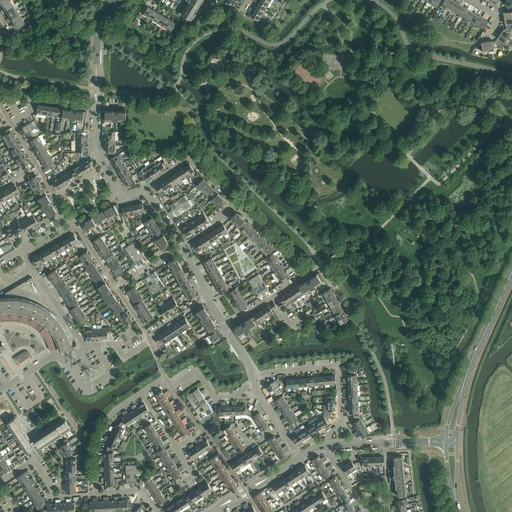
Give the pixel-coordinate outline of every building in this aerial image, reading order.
[(9,0),(2,5),(4,8),(1,10),(2,12),(12,5),(9,0)] [(185,10),(184,9),(181,14),(190,19),(201,0),(186,0),(187,0),(185,4),(188,5),(185,10)] [(237,1),(235,0),(227,0),(227,2),(232,5),(231,7),(233,9),(235,6),(236,7),(239,2),(238,1),(237,1)] [(443,0),(440,5),(445,8),(450,0),(443,0)] [(451,0),(450,0),(445,8),(450,11),(455,2),(451,0)] [(259,2),(256,7),(264,11),(267,7),(259,2)] [(455,2),(450,11),(455,14),(460,5),(455,2)] [(12,5),(2,12),(3,13),(6,12),(8,14),(15,9),(12,5)] [(460,5),(455,14),(459,17),(465,8),(460,5)] [(143,14),(148,17),(153,9),(148,6),(143,14)] [(256,7),(254,12),(261,16),(264,11),(256,7)] [(503,12),(504,18),(511,16),(511,11),(508,7),(503,9),(505,12),(503,12)] [(465,8),(459,17),(464,19),(469,11),(465,8)] [(15,9),(8,14),(10,17),(7,19),(8,21),(18,14),(15,9)] [(153,9),(148,17),(153,20),(157,12),(153,9)] [(469,11),(464,19),(468,22),(474,13),(469,11)] [(157,12),(153,20),(157,23),(162,15),(157,12)] [(261,16),(254,12),(251,16),(258,21),(261,16)] [(474,13),(468,22),(473,25),(478,16),(474,13)] [(18,14),(8,21),(9,22),(12,21),(14,24),(21,19),(18,14)] [(162,15),(157,23),(162,25),(166,18),(162,15)] [(478,16),(473,25),(478,28),(480,24),(483,26),(486,21),(478,16)] [(166,18),(162,25),(166,28),(171,21),(166,18)] [(14,24),(10,26),(11,28),(15,25),(17,28),(24,23),(21,19),(14,24)] [(171,21),(166,28),(171,31),(176,24),(171,21)] [(504,29),(500,33),(508,39),(511,35),(510,33),(511,28),(506,27),(505,30),(504,29)] [(498,39),(495,41),(498,46),(503,43),(505,44),(508,39),(500,33),(497,38),(498,39)] [(492,41),(487,42),(488,51),(494,50),(494,48),(498,46),(495,41),(493,42),(492,41)] [(488,51),(487,42),(481,42),(481,44),(478,43),(477,49),(482,50),(482,52),(488,51)] [(24,123),(25,125),(22,128),(29,140),(34,137),(26,125),(28,124),(26,122),(24,123)] [(31,122),(28,124),(26,125),(34,137),(38,134),(31,122)] [(3,141),(4,141),(14,135),(13,134),(12,134),(9,129),(3,132),(5,134),(2,136),(4,140),(3,141)] [(82,132),(73,132),(73,141),(75,141),(87,141),(87,139),(85,139),(85,135),(82,135),(82,132)] [(105,137),(105,140),(115,140),(118,140),(118,132),(109,132),(109,135),(104,135),(104,137),(105,137)] [(14,135),(4,141),(4,142),(5,142),(7,145),(15,140),(14,138),(15,137),(14,135)] [(30,145),(31,146),(41,140),(40,140),(38,136),(29,141),(31,144),(30,145)] [(15,140),(7,145),(9,149),(8,149),(9,150),(19,144),(18,143),(17,143),(15,140)] [(41,140),(31,146),(32,148),(33,147),(35,150),(43,145),(41,142),(42,141),(41,140)] [(19,144),(9,150),(9,151),(10,150),(12,154),(20,149),(19,146),(20,146),(19,144)] [(43,145),(35,150),(36,153),(35,154),(36,155),(46,149),(46,148),(45,149),(43,145)] [(116,145),(104,145),(104,147),(105,147),(105,150),(109,150),(109,153),(115,153),(115,146),(116,146),(116,145)] [(20,149),(12,154),(14,158),(13,158),(14,159),(24,153),(23,151),(22,152),(20,149)] [(46,149),(36,155),(37,157),(38,156),(40,159),(48,154),(46,150),(47,150),(46,149)] [(24,153),(14,159),(14,160),(15,159),(17,163),(26,158),(24,155),(25,155),(24,153)] [(48,154),(40,159),(41,162),(40,162),(41,164),(52,158),(51,157),(50,158),(48,154)] [(111,162),(112,164),(123,158),(122,157),(121,158),(119,154),(111,159),(112,162),(111,162)] [(88,160),(83,162),(88,170),(90,169),(90,171),(94,169),(91,165),(94,163),(90,157),(87,159),(88,160)] [(26,158),(17,163),(19,167),(18,167),(19,168),(29,162),(28,160),(27,161),(26,158)] [(52,158),(41,164),(42,166),(43,165),(45,168),(53,163),(51,159),(52,159),(52,158)] [(123,158),(112,164),(113,166),(114,165),(116,168),(124,163),(122,159),(123,159),(123,158)] [(156,162),(155,163),(162,173),(163,172),(163,170),(166,169),(164,165),(166,164),(163,159),(157,163),(156,162)] [(154,161),(150,164),(157,174),(160,172),(160,174),(162,173),(155,163),(154,161)] [(79,163),(78,164),(84,174),(86,173),(85,172),(88,170),(83,162),(80,164),(79,163)] [(124,163),(116,168),(118,171),(116,171),(117,173),(128,167),(127,166),(126,167),(124,163)] [(78,165),(75,167),(79,175),(82,174),(83,175),(84,174),(78,164),(78,165)] [(150,164),(146,166),(153,178),(155,177),(154,176),(157,174),(150,164)] [(186,165),(184,166),(191,176),(192,175),(191,174),(195,172),(189,164),(187,166),(186,165)] [(0,168),(0,170),(5,178),(6,178),(6,176),(9,175),(4,166),(0,169),(0,168)] [(139,172),(144,178),(144,180),(147,178),(148,180),(151,178),(152,179),(153,178),(146,166),(139,171),(139,172)] [(183,168),(181,170),(186,178),(190,175),(190,176),(191,176),(184,166),(183,167),(183,168)] [(70,168),(70,169),(76,179),(77,178),(77,177),(79,175),(75,167),(71,169),(70,168)] [(128,167),(117,173),(118,174),(119,174),(121,177),(129,172),(127,168),(128,168),(128,167)] [(69,170),(66,172),(71,181),(73,179),(74,180),(76,179),(70,169),(69,169),(69,170)] [(177,170),(176,171),(182,181),(183,181),(182,180),(186,178),(181,170),(178,172),(177,170)] [(175,174),(172,175),(177,183),(181,181),(182,182),(182,181),(176,171),(174,172),(175,174)] [(62,173),(61,174),(67,184),(68,183),(68,182),(71,181),(66,172),(62,174),(62,173)] [(129,172),(121,177),(123,179),(121,180),(122,182),(133,176),(132,175),(129,172)] [(61,175),(57,177),(62,186),(65,184),(65,185),(67,184),(61,174),(60,174),(61,175)] [(169,176),(167,177),(174,187),(174,186),(177,183),(172,175),(169,177),(169,176)] [(29,185),(30,186),(40,180),(39,178),(38,179),(36,176),(28,181),(30,185),(29,185)] [(133,176),(122,182),(123,183),(125,183),(126,186),(129,184),(131,186),(136,183),(132,177),(133,176)] [(62,186),(57,177),(53,180),(52,179),(49,181),(53,187),(55,185),(58,189),(61,188),(60,187),(62,186)] [(166,179),(164,181),(169,189),(172,187),(173,187),(174,187),(167,177),(166,178),(166,179)] [(203,178),(196,185),(195,187),(198,191),(200,189),(208,181),(207,180),(206,181),(203,178)] [(40,180),(30,186),(30,187),(31,186),(33,190),(41,185),(40,182),(41,181),(40,180)] [(160,182),(159,183),(165,193),(166,192),(165,191),(169,189),(164,181),(161,183),(160,182)] [(208,181),(200,189),(200,190),(201,189),(204,192),(211,186),(208,183),(209,182),(208,181)] [(165,193),(159,183),(157,184),(158,185),(155,187),(160,195),(162,197),(166,194),(165,193)] [(11,185),(9,186),(15,196),(16,196),(15,195),(19,193),(15,185),(12,186),(11,185)] [(41,185),(33,190),(35,193),(34,194),(35,195),(45,189),(44,187),(43,188),(41,185)] [(8,188),(6,190),(10,198),(14,196),(14,197),(15,196),(9,186),(8,187),(8,188)] [(211,186),(204,192),(207,195),(206,196),(207,197),(215,188),(214,187),(213,188),(211,186)] [(215,188),(207,197),(208,197),(211,200),(218,193),(216,191),(217,190),(215,188)] [(45,189),(35,195),(36,195),(38,199),(46,194),(45,191),(46,190),(45,189)] [(2,190),(0,191),(6,202),(7,201),(7,200),(10,198),(6,190),(3,191),(2,190)] [(218,193),(211,200),(215,203),(221,196),(222,197),(223,196),(221,194),(220,195),(218,193)] [(46,194),(38,199),(41,203),(49,198),(50,198),(49,196),(48,197),(46,194)] [(170,206),(172,210),(173,211),(188,201),(185,196),(170,206)] [(221,196),(215,203),(218,207),(221,205),(222,203),(223,202),(224,201),(225,200),(222,197),(221,196)] [(49,198),(41,203),(43,207),(51,203),(49,198)] [(170,211),(172,213),(174,212),(176,216),(192,206),(188,201),(173,211),(172,210),(170,211)] [(138,202),(137,203),(140,214),(141,214),(140,213),(148,211),(146,206),(143,206),(142,203),(139,204),(138,202)] [(51,203),(43,207),(46,212),(54,207),(51,203)] [(114,204),(109,207),(114,215),(116,214),(116,215),(119,214),(117,210),(116,208),(115,207),(114,205),(114,204)] [(54,207),(46,212),(48,216),(50,216),(51,215),(53,214),(54,213),(55,212),(57,212),(55,209),(56,208),(55,206),(54,207)] [(108,208),(105,209),(110,218),(114,215),(109,207),(109,206),(107,207),(108,208)] [(103,210),(100,212),(105,220),(109,218),(109,219),(110,219),(110,218),(105,209),(104,208),(102,209),(103,210)] [(97,212),(95,213),(101,224),(102,223),(102,222),(105,220),(100,212),(98,214),(97,212)] [(202,214),(199,216),(204,224),(207,222),(208,223),(209,222),(203,212),(202,213),(202,214)] [(236,213),(235,214),(234,215),(232,217),(230,219),(234,223),(241,216),(237,212),(236,213)] [(94,215),(92,217),(96,225),(100,223),(101,224),(95,213),(94,214),(94,215)] [(28,216),(27,217),(33,227),(34,226),(34,225),(37,223),(32,215),(28,217),(28,216)] [(241,216),(234,223),(238,226),(244,219),(242,217),(243,216),(242,215),(241,216)] [(195,217),(194,218),(201,228),(202,227),(201,226),(204,224),(199,216),(195,218),(195,217)] [(27,218),(23,220),(28,228),(31,227),(31,228),(33,227),(27,217),(26,217),(27,218)] [(86,219),(87,220),(92,228),(96,225),(92,217),(89,219),(88,218),(86,219)] [(146,227),(156,221),(155,219),(154,220),(152,217),(151,218),(144,223),(146,226),(146,227)] [(194,219),(190,222),(196,230),(198,228),(199,229),(201,228),(194,218),(193,218),(194,219)] [(244,219),(238,226),(241,229),(240,230),(241,231),(249,222),(248,221),(247,222),(244,219)] [(19,221),(18,222),(24,232),(26,231),(25,230),(28,228),(23,220),(19,222),(19,221)] [(84,225),(85,226),(86,228),(88,232),(91,230),(90,229),(92,228),(87,220),(83,222),(83,223),(84,225)] [(156,221),(146,227),(147,228),(150,231),(158,226),(156,223),(157,223),(156,221)] [(18,223),(14,225),(19,233),(22,232),(22,233),(24,232),(18,222),(17,222),(18,223)] [(186,223),(186,224),(192,234),(194,232),(193,231),(196,230),(190,222),(187,224),(186,223)] [(249,222),(241,231),(242,231),(245,234),(252,227),(249,224),(250,223),(249,222)] [(221,226),(219,227),(224,236),(227,233),(228,234),(229,233),(222,223),(221,225),(221,226)] [(192,234),(186,224),(185,224),(185,225),(182,227),(187,235),(190,233),(191,235),(192,234)] [(10,226),(9,227),(15,237),(17,236),(16,235),(19,233),(14,225),(10,227),(10,226)] [(158,226),(150,231),(152,235),(151,235),(152,236),(162,229),(161,228),(159,229),(158,226)] [(15,237),(9,227),(8,227),(9,228),(5,230),(10,239),(13,237),(14,238),(15,237)] [(215,228),(214,229),(220,239),(221,239),(220,238),(224,236),(219,227),(216,229),(215,228)] [(252,227),(245,234),(248,237),(247,237),(248,238),(256,229),(255,228),(254,229),(252,227)] [(162,229),(152,236),(152,237),(153,236),(155,240),(163,234),(162,232),(163,231),(162,229)] [(213,231),(210,233),(215,241),(219,239),(219,240),(220,239),(214,229),(212,230),(213,231)] [(256,229),(248,238),(249,238),(252,241),(259,234),(257,232),(258,231),(256,229)] [(207,234),(205,235),(212,245),(212,244),(212,243),(215,241),(210,233),(207,235),(207,234)] [(70,235),(69,236),(75,246),(75,245),(79,243),(74,234),(71,236),(70,235)] [(163,234),(155,240),(158,244),(166,239),(167,238),(166,236),(165,237),(163,234)] [(259,234),(252,241),(255,244),(254,244),(255,245),(263,237),(262,235),(261,236),(259,234)] [(204,237),(202,239),(207,247),(210,244),(211,245),(212,245),(205,235),(204,236),(204,237)] [(68,238),(65,239),(70,248),(73,246),(74,246),(75,246),(69,236),(67,237),(68,238)] [(94,243),(96,246),(104,241),(101,237),(102,237),(102,236),(92,242),(93,244),(94,243)] [(263,237),(255,245),(256,246),(256,245),(259,248),(266,241),(264,239),(265,238),(263,237)] [(62,240),(60,241),(66,251),(67,251),(66,250),(70,248),(65,239),(62,241),(62,240)] [(166,239),(158,244),(161,248),(164,247),(165,246),(166,245),(168,244),(169,243),(166,239)] [(198,239),(197,240),(203,250),(204,250),(203,249),(207,247),(202,239),(199,240),(198,239)] [(203,250),(197,240),(195,241),(196,242),(193,244),(198,252),(202,250),(202,251),(203,250)] [(59,243),(56,245),(61,253),(65,251),(65,252),(66,251),(60,241),(58,242),(59,243)] [(104,241),(96,246),(97,249),(96,249),(97,251),(107,244),(106,244),(104,241)] [(135,241),(130,245),(139,260),(141,259),(145,257),(135,241)] [(266,241),(259,248),(262,251),(262,252),(271,244),(269,243),(268,243),(266,241)] [(107,244),(97,251),(98,252),(99,252),(101,255),(102,254),(109,249),(107,246),(108,245),(107,244)] [(271,244),(262,252),(263,253),(263,252),(267,255),(273,249),(271,246),(272,245),(271,244)] [(53,245),(51,246),(57,256),(58,256),(57,255),(61,253),(56,245),(53,246),(53,245)] [(139,260),(130,245),(124,248),(134,263),(138,261),(140,263),(142,261),(141,259),(139,260)] [(50,248),(47,250),(52,258),(56,256),(56,257),(57,256),(51,246),(49,247),(50,248)] [(102,254),(104,256),(103,257),(104,259),(114,252),(114,251),(113,252),(110,248),(109,249),(102,254)] [(44,250),(42,251),(48,261),(49,261),(48,260),(52,258),(47,250),(44,251),(44,250)] [(41,253),(38,255),(43,263),(47,261),(47,262),(48,261),(42,251),(40,252),(41,253)] [(81,261),(91,255),(90,253),(89,254),(87,251),(79,256),(81,260),(81,261)] [(114,252),(104,259),(105,260),(106,260),(108,262),(116,257),(114,253),(114,252)] [(267,263),(267,264),(277,257),(276,256),(275,256),(273,254),(265,259),(267,263)] [(43,263),(38,255),(37,256),(36,255),(33,256),(35,260),(33,262),(36,268),(39,266),(43,263)] [(91,255),(81,261),(82,262),(85,265),(92,261),(93,260),(91,257),(92,256),(91,255)] [(116,257),(108,262),(110,265),(109,266),(110,267),(120,261),(119,260),(118,261),(116,257)] [(204,264),(206,267),(214,262),(212,258),(213,258),(213,257),(202,263),(203,265),(204,264)] [(277,257),(267,264),(268,265),(268,264),(271,268),(279,262),(277,260),(278,259),(277,257)] [(168,263),(171,267),(179,263),(177,258),(175,259),(174,259),(173,260),(171,261),(168,263)] [(85,265),(83,266),(86,269),(85,270),(86,271),(96,264),(95,263),(93,263),(92,261),(85,265)] [(120,261),(110,267),(111,269),(112,268),(114,271),(122,265),(119,262),(120,261)] [(179,263),(171,267),(173,272),(182,267),(180,264),(181,264),(180,262),(179,263)] [(214,262),(206,267),(207,270),(206,270),(207,272),(218,266),(217,265),(216,266),(214,262)] [(279,262),(271,268),(273,271),(272,272),(273,272),(283,266),(282,264),(280,265),(279,262)] [(96,264),(86,271),(87,271),(89,274),(97,269),(95,266),(97,266),(96,264)] [(122,265),(114,271),(115,273),(114,274),(115,276),(125,269),(124,269),(122,265)] [(218,266),(207,272),(208,273),(209,273),(211,276),(219,271),(217,267),(218,267),(218,266)] [(283,266),(273,272),(273,273),(274,273),(276,276),(284,271),(283,268),(284,267),(283,266)] [(182,267),(173,272),(175,276),(174,276),(175,277),(185,271),(184,269),(183,270),(182,267)] [(97,269),(89,274),(92,278),(91,278),(91,279),(101,273),(100,271),(99,272),(97,269)] [(48,279),(49,280),(59,274),(59,273),(58,273),(56,270),(48,275),(49,278),(48,279)] [(185,271),(175,277),(175,278),(176,277),(178,281),(186,276),(185,273),(186,273),(185,271)] [(219,271),(211,276),(212,279),(211,279),(212,281),(223,275),(222,274),(221,275),(219,271)] [(284,271),(276,276),(279,280),(278,280),(280,283),(287,279),(286,276),(288,275),(286,272),(285,272),(284,271)] [(147,274),(148,276),(144,279),(154,294),(159,290),(149,275),(151,274),(149,272),(147,274)] [(151,274),(149,275),(159,290),(162,289),(165,287),(155,272),(151,274)] [(101,273),(91,279),(92,280),(92,279),(95,283),(103,278),(101,275),(102,274),(101,273)] [(59,274),(49,280),(50,282),(52,281),(53,284),(55,283),(54,283),(61,278),(59,275),(60,274),(59,274)] [(259,274),(254,278),(263,293),(262,293),(264,295),(266,294),(265,292),(269,289),(259,274)] [(311,276),(312,277),(317,285),(322,282),(321,281),(320,279),(319,278),(318,277),(317,275),(317,274),(314,276),(313,275),(311,276)] [(223,275),(212,281),(213,283),(214,282),(216,285),(224,280),(222,276),(223,276),(223,275)] [(186,276),(178,281),(180,285),(179,285),(179,286),(190,280),(189,278),(188,279),(186,276)] [(0,321),(1,321),(3,321),(7,320),(9,320),(13,320),(15,320),(20,321),(19,321),(20,321),(21,322),(25,323),(27,324),(30,325),(31,326),(32,326),(36,329),(37,330),(41,333),(41,334),(42,335),(42,334),(44,338),(45,339),(48,343),(47,343),(48,345),(50,349),(50,350),(58,348),(61,347),(61,350),(61,351),(64,350),(71,349),(74,348),(77,347),(77,345),(76,344),(75,344),(73,344),(72,341),(70,334),(66,327),(62,321),(57,315),(51,310),(32,277),(5,293),(5,296),(2,297),(0,297),(0,321)] [(54,283),(55,283),(56,286),(55,286),(56,288),(66,281),(65,281),(62,277),(61,278),(54,283)] [(312,277),(308,280),(314,289),(316,287),(316,286),(317,285),(312,277)] [(103,278),(95,283),(97,286),(96,287),(97,288),(98,287),(106,282),(107,281),(106,280),(105,280),(103,278)] [(263,293),(254,278),(248,281),(258,296),(262,293),(263,293)] [(190,280),(179,286),(180,286),(181,286),(183,290),(191,285),(190,282),(191,282),(190,280)] [(224,280),(216,285),(217,288),(216,288),(217,290),(227,284),(227,283),(226,284),(224,280)] [(308,280),(304,282),(304,283),(309,291),(311,289),(311,290),(314,289),(308,280)] [(66,281),(56,288),(57,290),(58,289),(60,291),(68,286),(66,283),(67,282),(66,281)] [(302,284),(299,285),(305,293),(309,291),(304,283),(304,282),(303,281),(301,282),(302,284)] [(98,287),(100,292),(109,286),(110,286),(109,284),(107,285),(106,282),(98,287)] [(227,284),(217,290),(218,291),(219,291),(221,294),(229,289),(227,285),(228,285),(227,284)] [(191,285),(183,290),(185,293),(184,294),(184,295),(195,289),(194,287),(193,288),(191,285)] [(296,286),(294,287),(301,297),(302,296),(301,296),(305,293),(299,285),(297,287),(296,286)] [(68,286),(60,291),(62,294),(61,295),(62,297),(72,290),(71,289),(70,290),(68,286)] [(109,286),(100,292),(103,296),(111,291),(109,286)] [(128,293),(130,296),(138,291),(136,287),(137,287),(136,286),(126,292),(127,294),(128,293)] [(294,289),(291,291),(296,299),(300,297),(301,297),(294,287),(293,288),(294,289)] [(229,297),(230,298),(240,291),(239,291),(236,288),(228,293),(230,296),(229,297)] [(324,298),(334,292),(334,291),(332,291),(331,288),(322,293),(323,294),(321,295),(320,296),(322,298),(324,298)] [(195,289),(184,295),(185,295),(186,295),(188,299),(196,294),(194,291),(196,291),(195,289)] [(72,290),(62,297),(63,298),(64,297),(66,300),(74,295),(71,291),(72,291),(72,290)] [(111,291),(103,296),(106,300),(114,295),(111,291)] [(138,291),(130,296),(132,299),(131,299),(132,301),(142,294),(141,294),(140,294),(138,291)] [(240,291),(230,298),(231,300),(232,299),(234,302),(242,296),(240,293),(240,292),(240,291)] [(287,292),(286,293),(292,303),(293,302),(293,301),(296,299),(291,291),(288,293),(287,292)] [(334,292),(324,298),(323,299),(323,300),(324,302),(325,303),(327,302),(336,297),(334,294),(335,294),(334,292)] [(285,295),(282,297),(285,302),(287,305),(291,302),(292,303),(286,293),(284,294),(285,295)] [(106,300),(109,304),(117,299),(115,296),(116,296),(115,294),(114,295),(106,300)] [(142,294),(132,301),(133,303),(134,302),(136,304),(136,305),(143,300),(144,299),(141,296),(142,295),(142,294)] [(74,295),(66,300),(68,303),(66,304),(67,305),(77,299),(77,298),(76,298),(74,295)] [(242,296),(234,302),(236,304),(235,305),(236,307),(246,300),(245,299),(244,300),(242,296)] [(172,299),(169,301),(174,309),(177,307),(177,308),(179,307),(173,297),(172,298),(172,299)] [(336,297),(327,302),(329,306),(329,307),(339,301),(338,299),(337,300),(336,297)] [(109,304),(108,305),(109,306),(109,305),(112,309),(120,304),(118,301),(119,300),(118,298),(117,299),(109,304)] [(77,299),(67,305),(68,307),(70,306),(71,308),(71,309),(78,304),(80,304),(77,300),(78,299),(77,299)] [(136,305),(136,304),(134,305),(136,308),(135,309),(136,310),(146,304),(146,303),(145,304),(143,300),(136,305)] [(246,300),(236,307),(237,308),(238,307),(240,310),(248,305),(245,301),(246,301),(246,300)] [(165,302),(164,303),(170,313),(172,312),(171,311),(174,309),(169,301),(165,303),(165,302)] [(339,301),(329,307),(328,308),(328,309),(329,311),(330,312),(332,310),(332,311),(341,306),(339,303),(340,303),(339,301)] [(170,313),(164,303),(163,303),(164,304),(160,307),(162,310),(159,311),(163,316),(168,313),(169,314),(170,313)] [(71,309),(71,308),(70,309),(72,312),(71,313),(72,314),(82,308),(81,307),(81,308),(78,304),(71,309)] [(120,304),(112,309),(114,312),(113,313),(114,314),(124,307),(123,305),(122,306),(120,304)] [(146,304),(136,310),(137,312),(138,311),(140,314),(148,309),(146,305),(147,304),(146,304)] [(265,306),(263,307),(270,317),(271,317),(270,316),(274,314),(272,310),(269,305),(266,307),(265,306)] [(341,306),(332,311),(334,315),(334,316),(344,310),(343,308),(342,309),(341,306)] [(124,307),(114,314),(115,314),(117,318),(119,317),(118,317),(125,312),(124,309),(125,309),(124,307)] [(204,307),(203,308),(201,309),(200,310),(199,311),(197,312),(196,313),(199,317),(207,312),(208,311),(207,309),(206,310),(204,307)] [(263,309),(260,311),(265,319),(269,317),(269,318),(270,317),(263,307),(262,308),(263,309)] [(82,308),(72,314),(73,316),(74,315),(76,318),(84,313),(82,309),(82,308)] [(148,309),(140,314),(142,316),(141,317),(142,319),(152,312),(151,312),(148,309)] [(344,310),(334,316),(333,316),(333,317),(335,320),(337,319),(337,320),(346,315),(344,312),(345,312),(344,310)] [(118,317),(119,317),(121,320),(120,321),(131,315),(129,313),(128,314),(126,311),(125,312),(118,317)] [(256,312),(255,313),(261,323),(262,322),(265,319),(260,311),(257,313),(256,312)] [(152,312),(142,319),(143,320),(144,320),(146,323),(154,317),(152,314),(152,313),(152,312)] [(207,312),(199,317),(202,321),(210,316),(207,312)] [(84,313),(76,318),(78,321),(76,321),(78,323),(88,317),(87,316),(86,316),(84,313)] [(254,315),(251,317),(257,325),(260,323),(261,323),(255,313),(253,314),(254,315)] [(131,315),(120,321),(121,322),(122,322),(124,325),(132,320),(130,317),(132,316),(131,315)] [(346,315),(337,320),(339,323),(339,324),(339,325),(350,319),(349,317),(347,318),(346,315)] [(210,316),(202,321),(205,326),(213,320),(210,316)] [(246,319),(247,320),(252,328),(257,325),(251,317),(249,319),(248,317),(246,319)] [(181,319),(180,320),(186,330),(187,329),(190,326),(185,318),(182,320),(181,319)] [(213,320),(205,326),(207,330),(215,324),(214,322),(215,321),(214,319),(213,320)] [(179,322),(176,324),(182,332),(185,330),(186,330),(180,320),(178,321),(179,322)] [(247,320),(243,322),(248,330),(252,328),(247,320)] [(243,322),(239,325),(244,333),(248,330),(243,322)] [(173,324),(171,325),(178,335),(179,335),(178,334),(182,332),(176,324),(174,326),(173,324)] [(215,324),(207,330),(210,333),(209,334),(209,335),(219,328),(218,326),(217,327),(215,324)] [(237,326),(234,328),(235,329),(236,331),(237,332),(238,333),(239,335),(239,336),(244,333),(239,325),(238,324),(236,325),(237,326)] [(171,328),(168,329),(173,337),(177,335),(177,336),(178,335),(171,325),(170,326),(171,328)] [(103,327),(102,327),(103,339),(105,339),(104,338),(108,337),(108,334),(111,333),(110,327),(103,328),(103,327)] [(93,340),(91,328),(91,329),(83,330),(84,336),(87,335),(87,339),(91,339),(91,340),(93,340)] [(219,328),(209,335),(210,335),(211,335),(213,339),(221,333),(219,330),(220,330),(219,328)] [(164,330),(163,331),(169,341),(170,341),(170,340),(173,337),(168,329),(165,331),(164,330)] [(164,343),(166,346),(171,343),(169,341),(163,331),(161,332),(162,333),(157,337),(160,342),(162,340),(164,343)] [(23,353),(19,355),(20,357),(21,356),(22,358),(24,357),(27,361),(33,357),(32,356),(31,355),(30,354),(29,353),(28,352),(27,352),(26,352),(25,352),(24,352),(23,352),(23,353)] [(19,355),(14,358),(19,366),(27,361),(24,357),(22,358),(21,356),(20,357),(19,355)] [(349,375),(347,375),(348,381),(357,380),(356,371),(349,371),(349,375)] [(268,382),(269,384),(265,386),(273,398),(278,395),(270,383),(271,382),(270,380),(268,382)] [(271,382),(270,383),(278,395),(283,392),(275,380),(271,382)] [(186,396),(189,401),(201,393),(202,394),(204,393),(202,390),(200,392),(198,388),(186,396)] [(154,395),(157,400),(165,395),(162,390),(154,395)] [(201,393),(189,401),(192,405),(204,397),(202,394),(201,393)] [(165,395),(157,400),(160,405),(168,400),(165,395)] [(275,400),(278,405),(285,400),(282,395),(275,400)] [(325,396),(326,405),(335,404),(335,398),(333,398),(333,396),(325,396)] [(204,397),(192,405),(195,410),(207,402),(206,401),(204,397)] [(207,402),(195,410),(198,414),(210,407),(208,403),(210,402),(208,399),(206,401),(207,402)] [(142,404),(140,406),(145,413),(149,410),(142,400),(140,401),(142,403),(142,404)] [(168,400),(160,405),(163,409),(171,404),(168,400)] [(285,400),(278,405),(281,409),(288,404),(285,400)] [(135,404),(133,406),(140,416),(145,413),(140,406),(138,407),(137,407),(135,404)] [(171,404),(163,409),(166,414),(174,409),(171,404)] [(288,404),(281,409),(284,414),(291,409),(288,404)] [(326,410),(325,413),(330,415),(333,410),(335,410),(335,404),(326,405),(326,410)] [(246,405),(240,406),(240,415),(246,415),(249,416),(251,411),(246,408),(246,405)] [(133,410),(131,412),(136,419),(140,416),(133,406),(131,407),(133,409),(133,410)] [(210,407),(198,414),(201,419),(211,413),(213,411),(210,407)] [(358,407),(349,407),(349,413),(352,413),(354,417),(360,415),(359,413),(358,407)] [(174,409),(166,414),(169,418),(170,418),(177,413),(174,409)] [(291,409),(284,414),(287,418),(294,413),(291,409)] [(126,410),(124,411),(131,422),(136,419),(131,412),(128,413),(127,413),(126,410)] [(122,418),(119,421),(123,425),(125,423),(126,425),(131,422),(124,411),(122,413),(124,415),(124,416),(121,418),(122,418)] [(251,411),(249,416),(251,417),(255,422),(262,417),(259,412),(257,413),(251,411)] [(170,418),(173,422),(180,418),(177,413),(170,418)] [(294,413),(287,418),(290,423),(297,418),(294,413)] [(323,415),(319,419),(324,426),(328,423),(327,421),(330,415),(325,413),(323,415)] [(355,422),(353,423),(356,428),(364,423),(366,421),(362,415),(360,415),(354,417),(355,422)] [(7,422),(10,426),(10,427),(18,422),(15,417),(7,422)] [(262,417),(255,422),(257,426),(265,421),(262,417)] [(180,418),(173,422),(176,427),(183,422),(180,418)] [(319,419),(314,422),(319,429),(324,426),(319,419)] [(65,421),(63,422),(61,424),(65,431),(65,430),(70,428),(65,421)] [(111,426),(110,428),(121,433),(124,428),(121,427),(123,425),(119,421),(116,425),(116,424),(114,427),(113,427),(111,426)] [(265,421),(257,426),(261,431),(268,426),(265,421)] [(18,422),(10,427),(10,426),(8,427),(9,429),(11,428),(13,431),(21,426),(18,422)] [(183,422),(176,427),(179,431),(186,427),(183,422)] [(314,422),(310,424),(315,432),(319,429),(314,422)] [(143,428),(147,433),(154,428),(151,423),(143,428)] [(357,431),(353,433),(355,435),(358,433),(359,433),(367,427),(364,423),(356,428),(357,431)] [(65,431),(61,424),(56,427),(61,434),(66,431),(65,430),(65,431)] [(310,424),(305,427),(310,435),(315,432),(310,424)] [(223,430),(226,435),(233,430),(230,425),(223,430)] [(13,431),(15,435),(16,435),(23,431),(21,426),(13,431)] [(61,434),(56,427),(52,429),(57,437),(61,434)] [(186,427),(179,431),(182,436),(189,431),(186,427)] [(305,427),(301,430),(306,438),(310,435),(305,427)] [(358,433),(355,435),(356,437),(360,435),(362,437),(370,432),(367,427),(359,433),(358,433)] [(121,433),(110,428),(109,430),(111,431),(112,432),(111,434),(119,438),(121,433)] [(154,428),(147,433),(150,437),(157,432),(154,428)] [(57,437),(52,429),(48,432),(53,440),(52,440),(53,442),(55,441),(54,439),(57,437)] [(233,430),(226,435),(229,439),(236,434),(233,430)] [(301,430),(296,433),(301,441),(306,438),(301,430)] [(23,431),(16,435),(15,435),(14,436),(15,438),(17,436),(19,440),(26,435),(23,431)] [(53,440),(48,432),(44,435),(48,442),(52,440),(53,440)] [(157,432),(150,437),(152,442),(160,437),(157,432)] [(301,441),(296,433),(291,436),(296,444),(301,441)] [(106,435),(105,437),(116,443),(119,438),(111,434),(109,436),(109,437),(106,435)] [(236,434),(229,439),(232,444),(239,439),(236,434)] [(19,440),(21,443),(22,444),(29,439),(26,435),(19,440)] [(48,442),(44,435),(39,438),(44,445),(43,446),(44,448),(46,446),(45,445),(48,442)] [(267,441),(270,445),(277,441),(274,436),(267,441)] [(116,443),(105,437),(104,439),(107,441),(107,442),(106,444),(105,448),(110,449),(111,447),(114,448),(116,443)] [(160,437),(152,442),(155,446),(163,442),(160,437)] [(39,438),(35,441),(38,445),(40,448),(43,446),(44,445),(39,438)] [(29,439),(22,444),(21,443),(19,444),(20,446),(22,445),(24,448),(32,443),(30,441),(29,439)] [(239,439),(232,444),(235,448),(242,443),(239,439)] [(207,440),(202,443),(207,450),(211,447),(207,440)] [(277,441),(270,445),(273,450),(280,445),(277,441)] [(163,442),(155,446),(158,451),(164,447),(166,446),(163,442)] [(32,443),(24,448),(27,453),(35,448),(34,447),(32,443)] [(60,451),(62,453),(70,447),(67,443),(59,448),(61,450),(60,451)] [(202,443),(197,446),(202,453),(207,450),(202,443)] [(242,443),(235,448),(238,453),(245,448),(242,443)] [(280,445),(273,450),(276,454),(283,450),(280,445)] [(197,446),(193,449),(198,456),(202,453),(197,446)] [(259,446),(254,450),(259,457),(263,454),(259,446)] [(70,447),(62,453),(63,455),(64,455),(65,457),(66,457),(66,458),(69,457),(69,455),(73,452),(70,447)] [(158,451),(156,452),(159,457),(167,452),(164,447),(158,451)] [(100,456),(100,458),(113,458),(113,452),(110,452),(110,449),(105,448),(104,453),(104,455),(103,456),(100,456)] [(198,456),(193,449),(188,452),(193,459),(198,456)] [(254,450),(249,453),(254,460),(259,457),(254,450)] [(283,450),(276,454),(279,459),(286,454),(283,450)] [(167,452),(159,457),(162,461),(170,456),(167,452)] [(249,453),(245,455),(250,463),(254,460),(249,453)] [(0,464),(6,460),(8,459),(5,454),(3,456),(0,457),(0,464)] [(209,459),(212,464),(219,459),(216,455),(209,459)] [(245,455),(240,458),(245,466),(250,463),(245,455)] [(311,461),(314,465),(326,457),(325,455),(320,458),(319,455),(311,461)] [(170,456),(162,461),(165,466),(173,461),(170,456)] [(395,479),(396,488),(397,496),(407,495),(406,485),(405,485),(404,477),(408,477),(408,474),(404,474),(403,466),(404,466),(403,456),(393,457),(394,474),(392,474),(392,473),(389,474),(389,475),(390,475),(390,479),(389,481),(393,480),(393,479),(395,479)] [(66,463),(66,465),(76,465),(76,459),(70,460),(69,457),(66,458),(67,460),(66,460),(67,463),(66,463)] [(326,457),(314,465),(317,470),(325,465),(323,462),(327,459),(326,457)] [(362,461),(358,462),(359,468),(362,467),(368,467),(367,457),(362,458),(362,461)] [(240,458),(236,461),(241,469),(245,466),(240,458)] [(6,460),(0,464),(0,468),(1,470),(11,463),(8,459),(6,460)] [(219,459),(212,464),(215,469),(222,464),(219,459)] [(173,461),(165,466),(168,470),(176,465),(173,461)] [(241,469),(236,461),(231,465),(236,472),(241,469)] [(351,461),(347,464),(352,472),(357,469),(359,468),(358,462),(353,464),(351,461)] [(222,464),(215,469),(218,473),(225,468),(222,464)] [(352,472),(347,464),(342,467),(347,475),(352,472)] [(176,465),(168,470),(171,475),(179,470),(176,465)] [(305,465),(300,469),(305,476),(310,473),(305,465)] [(325,465),(317,470),(320,474),(328,469),(325,465)] [(225,468),(218,473),(221,478),(228,473),(225,468)] [(300,469),(296,471),(301,479),(305,476),(300,469)] [(328,469),(320,474),(323,479),(331,474),(328,469)] [(17,477),(20,482),(28,477),(27,475),(27,474),(29,472),(28,470),(17,477)] [(179,470),(171,475),(174,479),(182,474),(179,470)] [(296,471),(291,474),(296,482),(301,479),(296,471)] [(228,473),(221,478),(224,482),(231,477),(228,473)] [(291,474),(287,477),(292,485),(296,482),(291,474)] [(144,481),(147,485),(154,481),(151,476),(144,481)] [(28,477),(20,482),(23,486),(34,479),(33,477),(30,479),(29,479),(28,477)] [(231,477),(224,482),(227,487),(234,482),(231,477)] [(287,477),(282,480),(287,488),(292,485),(287,477)] [(328,482),(331,486),(338,482),(335,477),(328,482)] [(34,479),(23,486),(26,491),(34,486),(33,484),(33,483),(35,481),(34,479)] [(282,480),(278,483),(283,491),(287,488),(282,480)] [(154,481),(147,485),(150,490),(157,485),(154,481)] [(234,482),(227,487),(230,491),(237,487),(234,482)] [(338,482),(331,486),(334,491),(341,486),(338,482)] [(208,483),(203,486),(208,493),(212,490),(208,483)] [(283,491),(278,483),(273,486),(278,494),(283,491)] [(157,485),(150,490),(153,495),(160,490),(157,485)] [(34,486),(26,491),(29,495),(40,488),(39,486),(36,488),(35,488),(34,486)] [(203,486),(198,489),(203,496),(208,493),(203,486)] [(341,486),(334,491),(337,495),(344,491),(341,486)] [(40,488),(29,495),(32,500),(40,495),(39,493),(39,492),(41,490),(40,488)] [(198,489),(194,492),(199,499),(203,496),(198,489)] [(160,490),(153,495),(156,499),(163,494),(160,490)] [(253,497),(257,501),(264,496),(261,491),(253,497)] [(322,491),(317,494),(322,502),(327,499),(322,491)] [(344,491),(337,495),(340,500),(347,495),(344,491)] [(194,492),(189,495),(194,502),(199,499),(194,492)] [(163,494),(156,499),(159,504),(166,499),(163,494)] [(317,494),(313,497),(318,505),(322,502),(317,494)] [(40,495),(32,500),(35,504),(46,497),(45,495),(42,497),(41,497),(40,495)] [(189,495),(185,498),(189,504),(188,504),(189,506),(190,505),(194,502),(189,495)] [(306,496),(308,500),(313,508),(318,505),(313,497),(310,499),(308,495),(306,496)] [(347,495),(340,500),(343,504),(348,501),(349,501),(350,500),(347,495)] [(184,496),(179,499),(184,507),(186,509),(190,506),(190,505),(189,506),(188,504),(189,504),(185,498),(184,496)] [(264,496),(257,501),(260,506),(267,501),(264,496)] [(306,502),(304,503),(309,511),(313,508),(308,500),(306,496),(304,498),(306,502)] [(46,497),(35,504),(38,509),(42,507),(46,504),(44,502),(45,501),(47,499),(46,497)] [(124,500),(122,500),(123,509),(128,509),(128,508),(131,509),(133,505),(128,502),(128,499),(125,499),(124,500)] [(179,499),(175,502),(180,510),(184,507),(179,499)] [(267,501),(260,506),(262,510),(270,505),(273,503),(270,499),(267,501)] [(343,504),(341,505),(344,510),(351,505),(349,501),(348,501),(343,504)] [(175,502),(170,505),(174,511),(176,511),(180,510),(175,502)] [(297,508),(295,509),(296,511),(303,511),(299,506),(299,505),(297,502),(295,503),(297,508)] [(46,504),(42,507),(47,507),(47,511),(53,511),(53,504),(50,504),(49,503),(47,503),(47,504),(46,504)] [(304,503),(299,506),(303,511),(306,511),(309,511),(304,503)]
